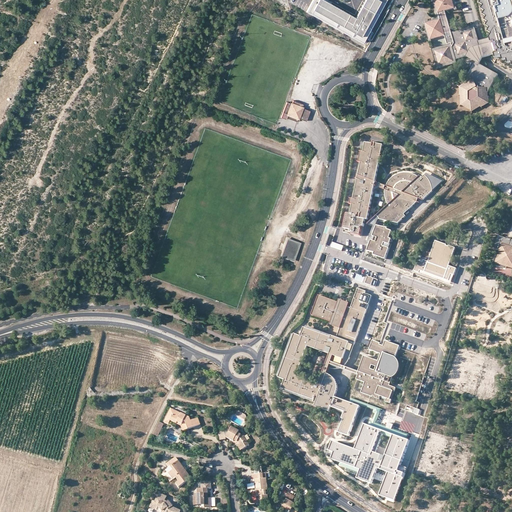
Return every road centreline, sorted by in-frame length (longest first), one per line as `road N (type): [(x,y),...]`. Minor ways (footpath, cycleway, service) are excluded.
road 1 (secondary): [(234,349),(207,349),(161,327),(103,314),(63,315),(0,334)]
road 2 (secondary): [(0,336),(121,324),(178,342),(224,369)]
road 3 (track): [(50,511),(99,331),(73,323)]
road 4 (tertiary): [(266,334),(307,265),(336,146)]
road 5 (track): [(128,511),(137,463),(165,402),(202,355)]
